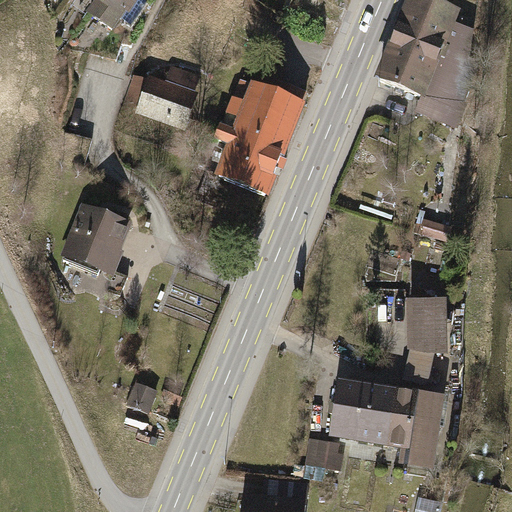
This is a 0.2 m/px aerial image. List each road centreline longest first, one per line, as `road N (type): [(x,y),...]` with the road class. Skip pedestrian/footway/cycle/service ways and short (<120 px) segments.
road 1 (primary): [(173,511),(382,0)]
road 2 (residential): [(123,511),(98,485),(0,259)]
